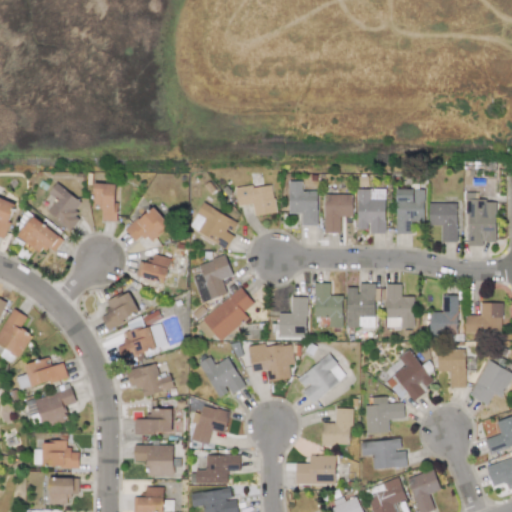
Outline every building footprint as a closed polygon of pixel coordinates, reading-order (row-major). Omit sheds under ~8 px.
[(317,191),(302,192),(302,182),(289,182),(289,214),(302,214),(302,226),(317,226),(317,191)] [(49,193),(57,199),(46,213),(71,231),(81,218),(74,212),(81,202),(56,183),(49,193)] [(254,216),(277,213),(272,183),(235,189),(238,206),(252,204),(254,216)] [(94,209),(103,209),(102,221),(115,222),(117,184),(95,184),(94,209)] [(385,190),(357,189),(356,229),(369,229),(369,234),(385,234),(385,190)] [(396,189),(396,234),(411,234),(411,222),(424,222),(424,190),(396,189)] [(495,242),(496,201),(478,201),(478,193),(467,193),(466,246),(482,246),(482,242),(495,242)] [(352,217),(352,195),(324,195),(325,233),(340,233),(340,217),(352,217)] [(16,205),(0,198),(0,237),(3,238),(16,205)] [(457,203),(429,204),(430,226),(441,226),(441,243),(457,243),(457,203)] [(197,234),(228,249),(235,235),(232,234),(238,222),(202,204),(197,214),(205,218),(197,234)] [(150,241),(169,226),(153,207),(125,230),(135,242),(145,235),(150,241)] [(64,240),(33,216),(17,236),(40,254),(46,246),(54,252),(64,240)] [(165,283),(170,258),(153,255),(151,264),(139,261),(136,277),(165,283)] [(232,276),(225,255),(198,264),(205,284),(197,287),(203,302),(226,294),(221,280),(232,276)] [(341,327),(342,295),(329,295),(329,283),(314,283),(313,317),(328,317),(328,327),(341,327)] [(346,328),(375,327),(374,283),(358,283),(358,287),(345,287),(346,328)] [(401,284),(386,284),(384,327),(413,328),(414,296),(400,296),(401,284)] [(202,320),(221,341),(247,317),(243,312),(254,302),(239,286),(202,320)] [(104,302),(109,312),(101,316),(106,328),(138,313),(128,291),(104,302)] [(457,296),(442,295),(441,312),(429,312),(429,334),(457,334),(457,296)] [(290,313),(278,313),(277,335),(305,336),(306,297),(290,297),(290,313)] [(502,303),(480,302),(480,315),(464,315),(464,332),(501,332),(502,303)] [(0,353),(0,355),(12,364),(30,334),(19,328),(26,316),(12,308),(0,327),(0,346),(3,348),(0,353)] [(166,345),(159,323),(144,328),(140,317),(126,321),(128,330),(120,333),(124,344),(117,346),(121,360),(166,345)] [(251,371),(266,370),(268,381),(290,378),(288,364),(293,364),(291,342),(248,347),(251,371)] [(385,380),(399,399),(406,394),(411,400),(434,383),(408,349),(397,358),(404,366),(385,380)] [(449,388),(465,387),(464,349),(436,349),(437,371),(449,371),(449,388)] [(346,375),(328,353),(297,378),(305,389),(302,392),(312,403),(346,375)] [(216,398),(228,393),(229,394),(243,387),(229,357),(213,364),(210,356),(199,361),(216,398)] [(15,376),(20,391),(66,376),(62,362),(50,366),(48,357),(23,364),(26,373),(15,376)] [(469,396),(487,405),(492,393),(501,398),(511,373),(485,360),(469,396)] [(173,387),(169,374),(158,378),(154,363),(125,372),(130,386),(137,384),(141,397),(173,387)] [(34,399),(42,427),(68,419),(64,406),(75,403),(69,383),(57,386),(59,391),(34,399)] [(388,432),(388,419),(404,418),(403,403),(386,403),(386,396),(372,397),(372,405),(364,405),(365,433),(388,432)] [(228,415),(195,407),(191,422),(194,422),(190,440),(207,444),(211,430),(223,434),(228,415)] [(171,433),(170,408),(147,409),(147,419),(133,419),(134,433),(171,433)] [(321,444),(350,445),(351,408),(334,408),(334,423),(321,423),(321,444)] [(499,434),(485,438),(489,452),(511,446),(511,416),(496,420),(499,434)] [(360,442),(361,456),(371,455),(372,469),(406,467),(405,450),(400,450),(400,439),(360,442)] [(78,449),(65,449),(65,441),(42,441),(42,467),(78,467),(78,449)] [(172,445),(133,444),(133,460),(146,461),(145,476),(172,476),(172,445)] [(240,469),(239,455),(205,455),(205,471),(190,471),(190,484),(227,483),(227,469),(240,469)] [(334,455),(309,456),(309,463),(295,463),(295,485),(335,484),(334,455)] [(511,456),(485,466),(492,486),(504,482),(507,489),(511,487),(511,456)] [(407,477),(416,511),(426,511),(433,510),(429,494),(439,490),(433,470),(407,477)] [(76,477),(48,478),(49,504),(67,503),(66,494),(76,494),(76,477)] [(395,511),(393,503),(405,500),(398,477),(381,482),(383,490),(366,495),(371,511),(395,511)] [(163,511),(162,487),(144,487),(144,497),(132,497),(132,511),(163,511)] [(236,511),(236,498),(231,499),(230,488),(190,492),(192,507),(202,506),(202,511),(236,511)] [(332,511),(361,511),(355,496),(344,501),(342,496),(328,502),(332,511)]
